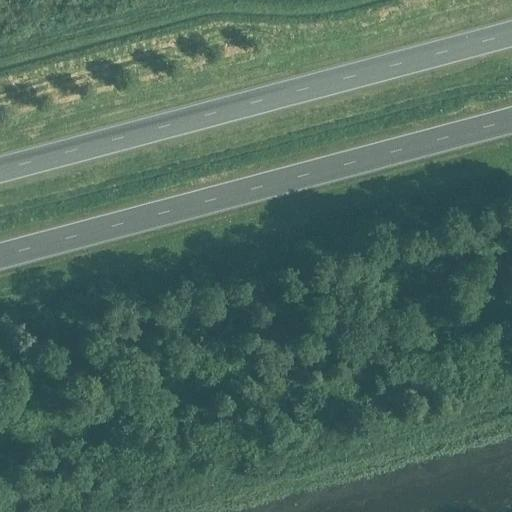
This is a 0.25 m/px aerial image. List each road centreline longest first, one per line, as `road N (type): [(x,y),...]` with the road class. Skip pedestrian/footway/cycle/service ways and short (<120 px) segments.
road 1 (trunk): [(511,36),(0,173)]
road 2 (trunk): [(0,258),(511,121)]
